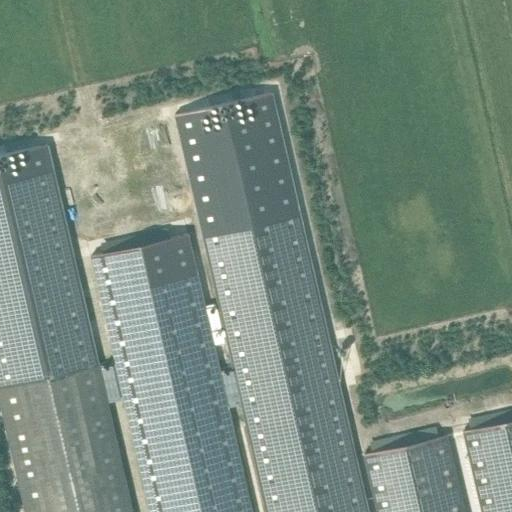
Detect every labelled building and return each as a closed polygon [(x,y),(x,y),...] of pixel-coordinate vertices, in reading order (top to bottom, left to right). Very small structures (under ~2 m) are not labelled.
[(273,93),(175,116),(244,418),(265,511),(369,511),(334,359),(273,93)] [(49,145),(0,155),(0,410),(23,511),(132,511),(99,365),(97,356),(49,145)] [(104,255),(91,258),(113,352),(150,511),(251,511),(230,422),(186,235),(168,239),(126,249),(113,252),(104,255)] [(511,511),(511,418),(461,430),(479,511),(511,511)] [(464,511),(446,434),(363,453),(376,511),(464,511)]
